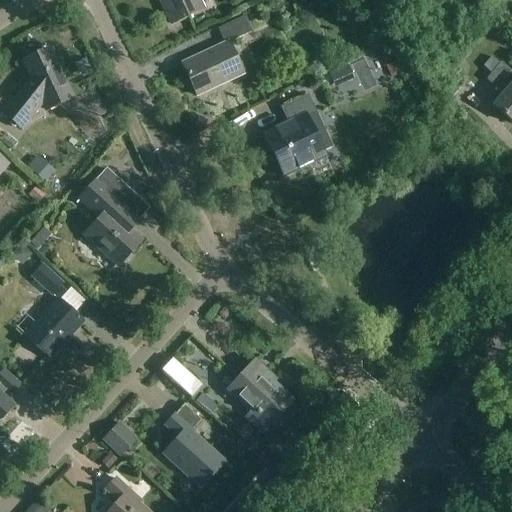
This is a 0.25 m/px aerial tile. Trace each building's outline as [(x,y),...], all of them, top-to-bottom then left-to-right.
[(159,0),(171,26),(202,11),(197,0),(159,0)] [(359,15),(353,19),(353,25),(357,29),(363,29),(368,25),(368,20),(363,16),(359,15)] [(229,43),(251,33),(243,17),(217,29),(224,45),(182,64),(197,97),(244,76),(229,43)] [(47,112),(71,101),(50,54),(26,65),(33,82),(14,104),(11,102),(2,113),(23,129),(43,103),(47,112)] [(511,124),(511,74),(501,64),(487,80),(503,94),(492,106),(511,124)] [(331,76),(338,90),(357,81),(350,67),(331,76)] [(197,115),(219,110),(215,95),(193,101),(197,115)] [(326,157),(324,152),(332,148),(307,95),(281,108),(288,123),(263,135),(283,177),(326,157)] [(0,174),(8,165),(0,157),(0,174)] [(54,173),(37,158),(28,169),(44,183),(54,173)] [(79,198),(102,219),(83,240),(114,267),(139,239),(128,230),(148,208),(105,169),(79,198)] [(47,197),(38,189),(30,198),(39,206),(47,197)] [(38,250),(42,245),(41,239),(37,236),(30,243),(38,250)] [(21,267),(32,256),(20,245),(10,256),(21,267)] [(52,296),(63,284),(43,266),(32,278),(52,296)] [(49,359),(82,322),(58,300),(25,337),(49,359)] [(262,435),(292,403),(264,378),(267,374),(255,363),(228,392),(250,412),(244,418),(262,435)] [(0,372),(0,385),(12,396),(21,386),(3,369),(0,372)] [(0,420),(1,422),(14,408),(0,394),(0,420)] [(204,488),(226,464),(191,433),(193,431),(193,430),(200,421),(184,407),(176,416),(176,415),(164,427),(177,438),(161,455),(181,473),(184,470),(204,488)] [(102,441),(119,458),(135,442),(117,425),(102,441)] [(109,455),(101,463),(108,470),(116,461),(109,455)] [(71,490),(80,480),(66,469),(58,480),(71,490)] [(146,511),(140,506),(143,502),(119,480),(108,491),(121,504),(113,511),(146,511)] [(46,511),(36,503),(28,511),(46,511)]
